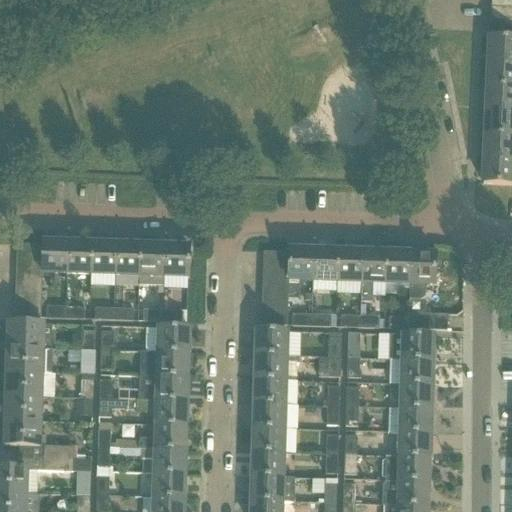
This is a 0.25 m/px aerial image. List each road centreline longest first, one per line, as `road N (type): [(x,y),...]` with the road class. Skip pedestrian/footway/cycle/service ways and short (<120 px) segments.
road 1 (residential): [(215,511),(223,222)]
road 2 (residential): [(480,511),(484,235)]
road 3 (residential): [(451,231),(408,0)]
road 4 (residential): [(451,231),(223,222)]
road 5 (residential): [(223,222),(0,207)]
